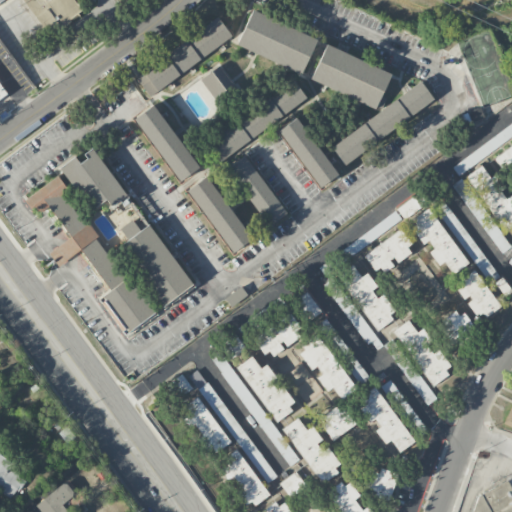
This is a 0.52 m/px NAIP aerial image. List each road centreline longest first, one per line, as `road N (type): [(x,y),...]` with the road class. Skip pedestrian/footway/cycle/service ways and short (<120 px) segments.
road 1 (primary): [(179,511),(0,269)]
road 2 (residential): [(0,144),(182,0)]
road 3 (residential): [(438,511),(480,397),(511,346)]
